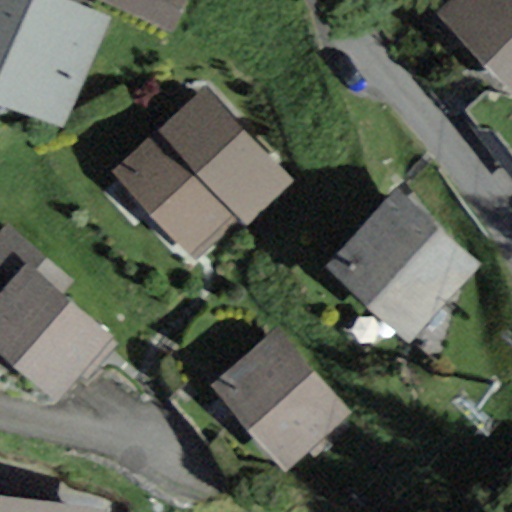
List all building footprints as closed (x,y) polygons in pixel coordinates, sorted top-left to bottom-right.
[(112,15),(77,0),(0,0),(0,93),(65,122),(112,15)] [(184,0),(104,0),(170,31),(184,0)] [(511,0),(451,0),(439,13),(511,85),(511,0)] [(296,179),(209,88),(117,174),(196,258),(243,213),(251,222),(296,179)] [(481,264),(399,187),(332,260),(415,336),(481,264)] [(42,269),(51,259),(8,222),(0,230),(0,268),(15,282),(0,298),(0,344),(63,400),(119,336),(42,269)] [(355,413),(280,328),(214,387),(290,471),(355,413)] [(106,511),(107,508),(0,491),(0,511),(106,511)]
